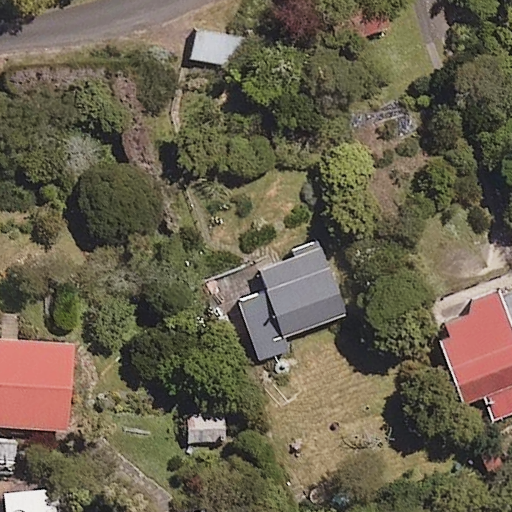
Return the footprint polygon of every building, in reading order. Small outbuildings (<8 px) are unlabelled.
[(381,0),(353,0),(333,5),(340,38),(387,27),(381,0)] [(243,36),(196,30),(192,59),(239,66),(243,36)] [(343,310),(315,243),(256,268),(264,289),(235,302),(260,360),(295,346),(289,333),(343,310)] [(490,418),(511,410),(511,325),(498,285),(427,309),(458,401),(482,393),(490,418)] [(69,343),(0,336),(0,425),(61,431),(69,343)] [(54,511),(52,486),(1,491),(3,511),(54,511)]
